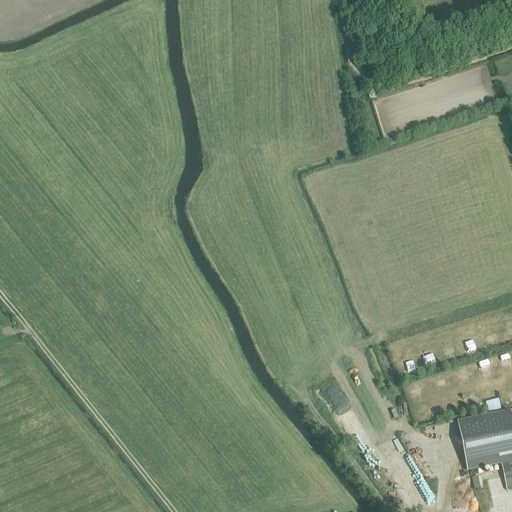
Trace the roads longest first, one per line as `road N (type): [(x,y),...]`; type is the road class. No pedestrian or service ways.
road 1 (track): [(0,295),(175,511)]
road 2 (track): [(511,48),(393,89),(349,61),(341,0)]
